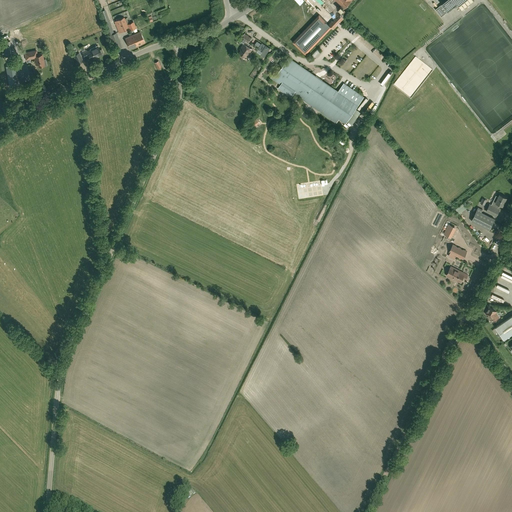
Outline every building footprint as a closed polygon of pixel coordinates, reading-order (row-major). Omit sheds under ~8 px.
[(316,0),(329,12),(335,17),(339,14),(351,1),(351,0),(316,0)] [(446,0),(435,9),(441,16),(452,8),(456,4),(461,10),(471,2),(469,0),(446,0)] [(105,9),(100,11),(108,35),(109,35),(114,50),(121,47),(116,33),(114,34),(105,9)] [(319,14),(292,42),(293,43),(303,52),(305,55),(332,27),(329,24),(323,19),(319,14)] [(127,24),(127,23),(124,17),(114,21),(119,33),(129,29),(130,31),(136,28),(133,21),(127,24)] [(130,49),(145,42),(140,32),(125,38),(130,49)] [(241,42),(244,44),(241,47),(242,48),(238,53),(244,57),(247,53),(248,54),(252,49),(247,45),(249,43),(248,42),(251,38),(244,33),(241,38),(243,39),(241,42)] [(3,42),(3,46),(5,57),(13,56),(10,41),(3,42)] [(262,52),(260,54),(264,57),(270,48),(263,44),(261,48),(259,46),(257,49),(262,52)] [(102,55),(101,53),(103,53),(102,49),(100,50),(98,46),(97,46),(90,49),(90,50),(87,51),(86,50),(82,52),(85,57),(89,55),(91,60),(102,55)] [(42,53),(37,54),(36,50),(25,53),(26,59),(29,59),(28,58),(32,56),(32,58),(34,58),(36,65),(38,64),(39,67),(46,65),(45,59),(43,60),(42,53)] [(79,53),(73,55),(77,63),(83,61),(79,53)] [(339,119),(345,123),(364,97),(344,83),(338,91),(288,57),(273,79),(281,84),(278,88),(291,97),(294,93),(320,111),(337,122),(339,119)] [(10,87),(18,85),(15,66),(6,67),(10,87)] [(486,211),(496,216),(500,209),(498,208),(500,204),(502,206),(506,198),(500,194),(499,197),(496,196),(492,205),(490,204),(486,211)] [(477,210),(472,221),(489,229),(495,219),(477,210)] [(456,246),(453,244),(449,252),(450,252),(448,256),(454,259),(456,255),(463,259),(466,251),(463,249),(463,250),(461,249),(461,248),(458,247),(456,247),(456,246)] [(468,275),(451,266),(446,275),(460,282),(462,277),(465,279),(468,275)] [(506,287),(508,285),(511,287),(511,285),(511,284),(500,278),(496,285),(501,288),(503,285),(506,287)] [(493,309),(489,307),(486,313),(490,320),(492,319),(493,321),(499,317),(495,313),(496,311),(496,310),(496,309),(493,308),(493,309)] [(504,340),(508,337),(511,333),(511,315),(495,327),(504,340)]
